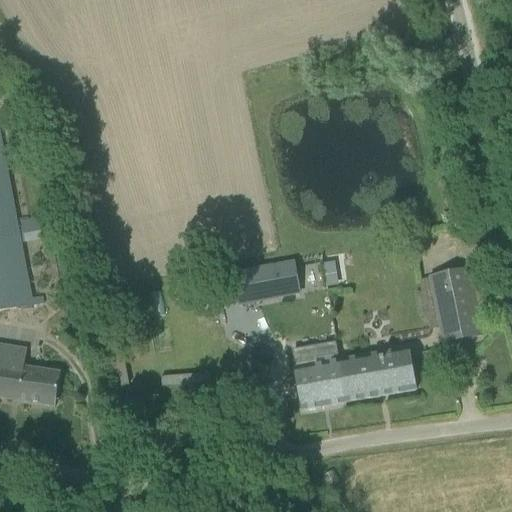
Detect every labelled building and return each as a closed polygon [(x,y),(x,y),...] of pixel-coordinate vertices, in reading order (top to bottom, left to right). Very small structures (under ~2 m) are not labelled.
[(41,299),(32,301),(0,130),(0,314),(36,306),(37,307),(42,306),(41,299)] [(274,268),(233,275),(239,307),(279,299),(274,268)] [(469,272),(429,281),(429,282),(435,313),(439,331),(442,345),(462,340),(482,336),(474,294),(469,272)] [(23,370),(26,352),(0,348),(0,400),(55,409),(60,375),(23,370)] [(346,405),(415,392),(408,351),(339,363),(346,405)] [(302,413),(346,405),(339,363),(294,371),(302,413)]
